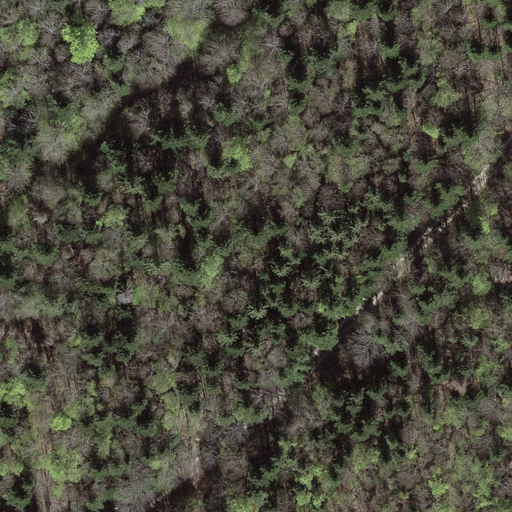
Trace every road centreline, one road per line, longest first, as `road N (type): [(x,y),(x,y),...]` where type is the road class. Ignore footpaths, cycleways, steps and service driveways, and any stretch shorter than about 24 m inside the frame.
road 1 (track): [(511,139),(271,410),(124,511)]
road 2 (track): [(0,196),(238,0)]
